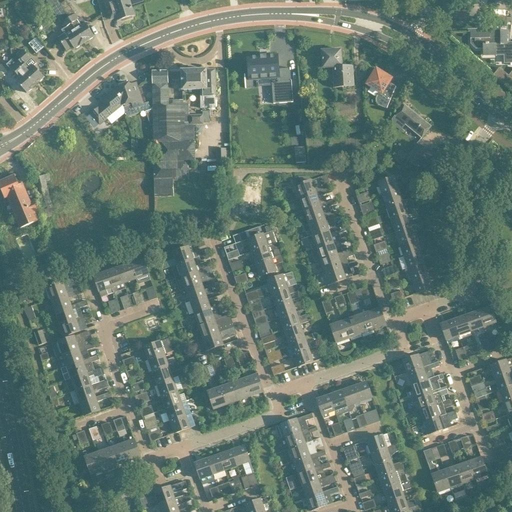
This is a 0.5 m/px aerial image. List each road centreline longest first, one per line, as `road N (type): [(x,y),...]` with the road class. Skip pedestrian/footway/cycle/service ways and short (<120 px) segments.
road 1 (secondary): [(27,129),(112,60),(225,18),(320,18),(407,46)]
road 2 (unclassified): [(428,310),(472,290),(473,164),(501,114)]
road 3 (unclassified): [(280,398),(265,383),(213,236)]
road 4 (unclassified): [(396,323),(339,171)]
road 5 (unclassified): [(154,456),(143,446),(102,328)]
road 6 (unclassified): [(358,511),(308,384)]
road 7 (secondary): [(23,511),(0,388)]
road 8 (residential): [(407,46),(434,13),(511,10)]
